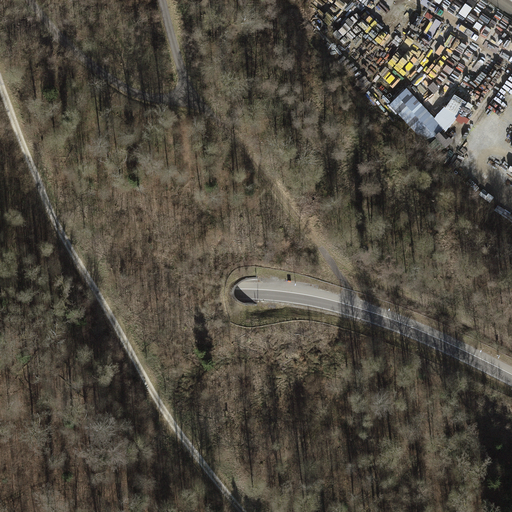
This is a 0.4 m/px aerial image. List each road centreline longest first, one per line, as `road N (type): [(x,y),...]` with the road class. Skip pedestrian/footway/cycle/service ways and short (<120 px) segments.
road 1 (motorway): [(511,379),(352,308),(234,290),(185,294),(109,318),(39,359),(0,394)]
road 2 (motorway): [(151,511),(146,216),(109,0)]
road 3 (motorway): [(49,0),(71,130),(86,304),(79,511)]
road 4 (track): [(0,75),(48,202),(83,264),(183,436),(247,511)]
road 5 (track): [(187,89),(286,200),(352,308)]
road 6 (track): [(328,259),(511,345)]
road 7 (track): [(187,89),(163,103),(107,77),(30,0)]
